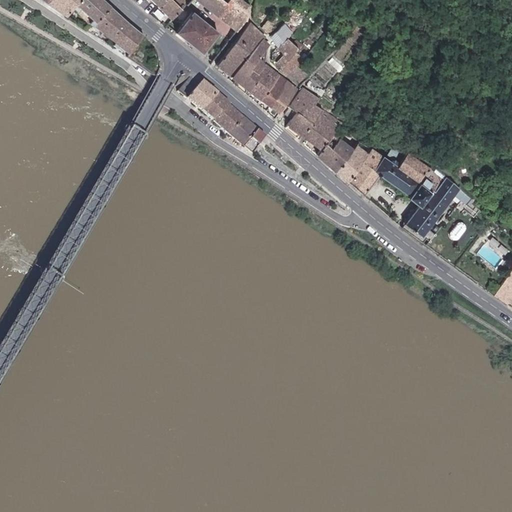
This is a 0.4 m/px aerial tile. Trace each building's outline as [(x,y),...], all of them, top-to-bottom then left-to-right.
[(74,6),(80,0),(44,0),(66,15),(74,6)] [(94,24),(111,6),(104,0),(80,0),(74,6),(94,24)] [(184,5),(179,0),(163,0),(158,5),(171,17),(184,5)] [(225,0),(197,0),(237,31),(249,17),(252,5),(246,0),(228,0),(227,1),(225,0)] [(117,42),(131,24),(111,6),(94,24),(99,27),(117,42)] [(204,52),(220,33),(194,11),(178,31),(204,52)] [(271,17),(263,25),(269,32),(278,24),(271,17)] [(266,35),(252,22),(218,64),(232,75),(264,37),(266,35)] [(284,54),(279,60),(281,65),(294,53),(300,47),(289,38),(295,33),(286,22),(272,35),(284,54)] [(131,24),(117,42),(130,53),(144,34),(131,24)] [(264,37),(232,75),(249,89),(259,75),(258,73),(267,62),(260,56),(271,43),(264,37)] [(294,53),(281,65),(299,85),(309,73),(299,64),(294,53)] [(259,75),(249,89),(262,99),(281,73),(267,62),(258,73),(259,75)] [(281,73),(262,99),(271,106),(290,81),(281,73)] [(188,99),(200,84),(192,77),(180,91),(188,99)] [(202,110),(217,93),(202,81),(200,84),(188,99),(202,110)] [(290,81),(271,106),(279,113),(295,91),(296,86),(290,81)] [(304,136),(323,108),(315,104),(319,98),(305,87),(291,105),(298,111),(288,124),(304,136)] [(358,111),(368,99),(359,92),(349,103),(358,111)] [(215,121),(229,105),(217,93),(202,110),(215,121)] [(231,135),(245,119),(229,105),(215,121),(231,135)] [(304,136),(322,149),(337,129),(342,121),(323,108),(304,136)] [(265,135),(245,119),(231,135),(251,154),(265,135)] [(318,154),(331,165),(339,154),(331,148),(344,134),(337,129),(322,149),(318,154)] [(331,165),(349,180),(369,153),(358,144),(361,141),(347,130),(344,134),(331,148),(339,154),(331,165)] [(369,153),(349,180),(365,194),(380,174),(410,195),(409,197),(420,205),(405,222),(422,235),(454,195),(465,204),(471,197),(441,172),(439,176),(405,153),(397,165),(388,158),(374,147),(369,153)] [(397,165),(405,153),(396,147),(388,158),(397,165)] [(511,270),(497,292),(511,301),(511,270)]
